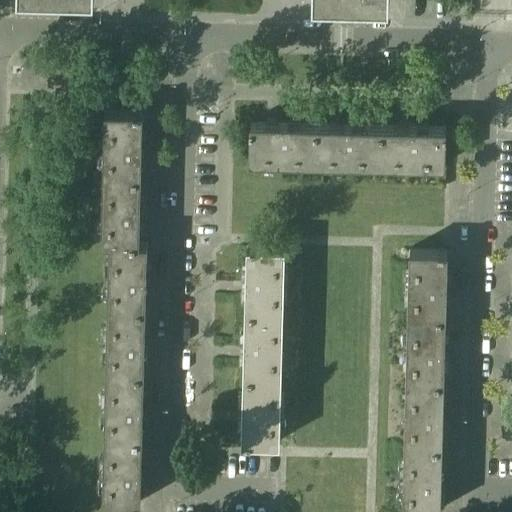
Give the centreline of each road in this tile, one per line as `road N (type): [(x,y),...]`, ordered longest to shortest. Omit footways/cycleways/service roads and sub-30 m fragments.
road 1 (residential): [(282,493),(172,490),(188,34)]
road 2 (residential): [(511,494),(469,492),(481,43)]
road 3 (residential): [(188,34),(481,43)]
road 4 (residential): [(0,30),(188,34)]
